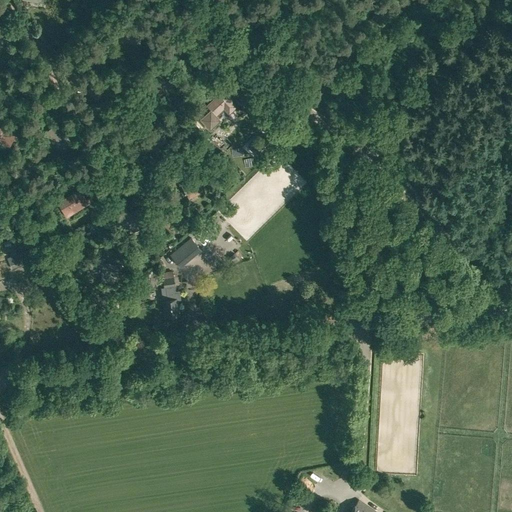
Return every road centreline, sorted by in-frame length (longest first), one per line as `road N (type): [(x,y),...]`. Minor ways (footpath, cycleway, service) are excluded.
road 1 (tertiary): [(0,379),(493,305)]
road 2 (unclassified): [(493,305),(467,252),(435,215),(336,129),(230,53),(191,0)]
road 3 (track): [(413,0),(299,102)]
